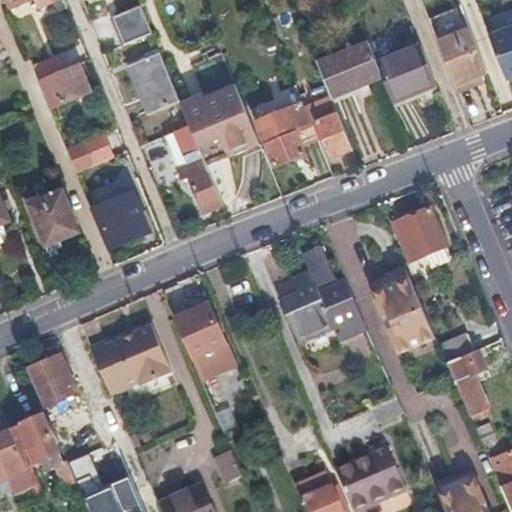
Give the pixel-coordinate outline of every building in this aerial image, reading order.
[(51,2),(49,0),(4,0),(9,9),(31,0),(36,0),(40,7),(51,2)] [(511,0),(494,0),(511,47),(511,0)] [(112,14),(123,43),(150,31),(143,14),(138,3),(112,14)] [(455,87),(487,75),(470,32),(466,32),(457,8),(428,19),(455,87)] [(334,101),(385,80),(379,66),(367,39),(317,61),(325,81),(334,101)] [(398,110),(443,91),(424,46),(379,66),(385,80),(398,110)] [(37,80),(77,63),(72,50),(32,66),(37,80)] [(146,111),(178,98),(158,51),(127,65),(146,111)] [(88,91),(77,63),(37,80),(48,107),(88,91)] [(333,162),(355,154),(334,101),(325,81),(299,91),(300,94),(319,140),(320,143),(325,142),(333,162)] [(237,90),(185,112),(189,124),(207,167),(260,145),(237,90)] [(304,145),(319,140),(300,94),(254,112),(277,169),(308,156),(304,145)] [(203,213),(223,205),(207,167),(189,124),(170,132),(203,213)] [(89,164),(112,154),(104,133),(80,142),(83,149),(89,164)] [(65,148),(68,155),(83,149),(80,142),(65,148)] [(68,155),(74,170),(89,164),(83,149),(68,155)] [(89,184),(97,206),(137,191),(129,169),(89,184)] [(77,233),(61,193),(28,207),(44,247),(77,233)] [(8,219),(0,199),(0,242),(2,241),(8,232),(3,222),(8,219)] [(110,247),(147,232),(135,201),(121,207),(118,200),(109,203),(111,211),(99,217),(110,247)] [(430,208),(399,221),(404,232),(397,235),(409,261),(446,244),(430,208)] [(404,232),(399,221),(392,224),(397,235),(404,232)] [(435,336),(404,265),(386,273),(389,280),(371,288),(393,340),(398,352),(435,336)] [(316,286),(310,273),(292,282),(297,296),(278,304),(297,345),(335,329),(325,307),(318,290),(316,286)] [(325,307),(335,329),(338,337),(365,325),(345,278),(318,290),(325,307)] [(207,304),(173,318),(191,361),(225,345),(207,304)] [(172,377),(151,326),(147,328),(168,379),(172,377)] [(168,379),(147,328),(124,337),(122,332),(89,347),(111,397),(142,386),(143,389),(168,379)] [(446,361),(471,351),(465,336),(439,346),(446,361)] [(488,353),(484,345),(471,351),(446,361),(468,412),(488,404),(474,369),(479,367),(481,369),(487,366),(482,355),(488,353)] [(60,356),(28,369),(44,406),(76,392),(60,356)] [(368,406),(376,422),(402,411),(395,394),(368,406)] [(94,407),(103,429),(122,421),(112,399),(94,407)] [(223,402),(211,408),(223,435),(235,431),(223,402)] [(43,417),(10,432),(25,467),(44,459),(50,469),(62,462),(63,462),(43,417)] [(475,427),(482,444),(493,439),(486,422),(475,427)] [(25,467),(10,432),(0,436),(0,477),(5,476),(25,467)] [(511,511),(511,442),(486,453),(511,511)] [(375,461),(338,478),(352,511),(368,511),(408,495),(388,449),(373,456),(375,461)] [(390,449),(388,449),(408,495),(409,494),(390,449)] [(223,481),(240,475),(231,454),(215,461),(223,481)] [(67,460),(63,462),(62,462),(72,482),(76,480),(67,460)] [(33,485),(25,467),(5,476),(13,493),(33,485)] [(295,486),(306,511),(348,511),(330,470),(295,486)] [(433,482),(446,511),(490,511),(474,473),(456,480),(453,474),(433,482)] [(142,511),(127,480),(86,498),(91,511),(142,511)] [(161,511),(211,511),(201,489),(159,507),(161,511)]
